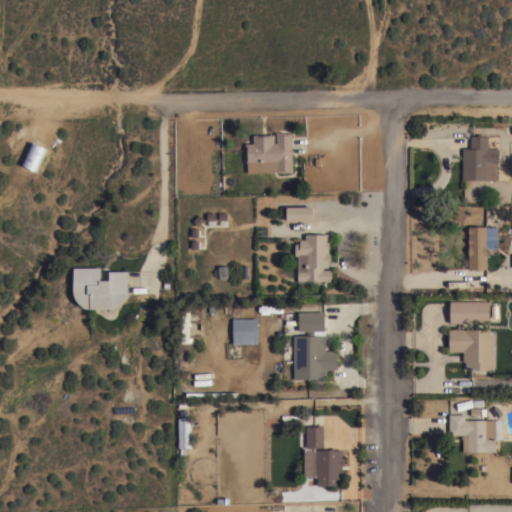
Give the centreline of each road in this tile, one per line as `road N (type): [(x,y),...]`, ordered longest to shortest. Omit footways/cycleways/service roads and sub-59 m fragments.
road 1 (residential): [(399,95),(400,511)]
road 2 (residential): [(133,98),(511,94)]
road 3 (residential): [(0,99),(133,98)]
